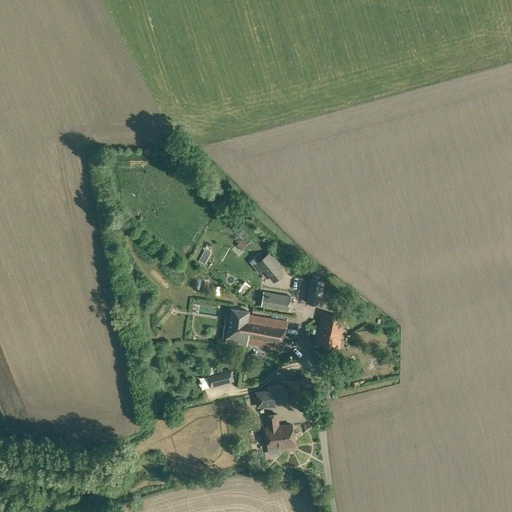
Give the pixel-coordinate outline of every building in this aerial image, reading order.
[(271,251),(257,263),(268,277),(282,266),(271,251)] [(261,306),(289,311),(292,296),(264,291),(261,306)] [(283,349),(287,321),(248,315),(249,311),(231,308),(226,342),(247,345),(247,343),(283,349)] [(339,348),(346,319),(322,314),(315,343),(339,348)] [(210,388),(234,381),(231,370),(207,376),(210,388)] [(308,378),(301,379),(302,389),(289,391),(291,401),(311,397),(308,378)] [(254,392),(256,408),(271,406),(269,390),(254,392)] [(278,426),(277,414),(266,415),(267,427),(265,427),(268,448),(294,445),(292,424),(278,426)]
